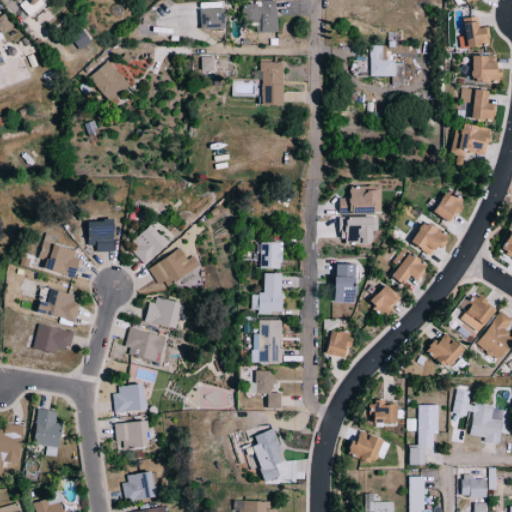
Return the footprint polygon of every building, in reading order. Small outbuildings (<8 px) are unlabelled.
[(273,0),(260,0),(260,3),(237,4),(238,21),(255,20),(256,32),(275,31),(273,0)] [(200,8),(200,27),(222,27),(222,8),(200,8)] [(457,47),(484,44),(482,25),(475,26),(473,15),(454,18),(457,47)] [(66,34),(76,49),(89,41),(79,26),(66,34)] [(366,76),(391,75),(391,60),(381,60),(380,44),(366,45),(366,76)] [(492,56),(464,55),(464,81),(491,82),(492,56)] [(93,81),(90,83),(104,102),(126,85),(107,60),(88,75),(93,81)] [(279,61),(257,62),(257,87),(259,87),(259,104),(280,104),(279,61)] [(492,103),(484,102),(485,91),(457,87),(455,104),(464,106),(462,118),(485,121),(486,113),(490,114),(492,103)] [(462,155),(463,152),(480,153),(481,128),(447,127),(447,154),(462,155)] [(346,213),(378,212),(377,185),(343,186),(343,197),(333,198),(334,206),(346,206),(346,213)] [(445,223),(457,203),(438,191),(425,210),(445,223)] [(110,251),(109,219),(81,220),(82,245),(92,245),(92,251),(110,251)] [(440,235),(417,220),(403,241),(427,256),(440,235)] [(133,245),(128,250),(140,263),(161,243),(143,224),(127,239),(133,245)] [(511,233),(503,229),(494,250),(510,257),(511,252),(511,233)] [(42,270),(68,277),(75,251),(52,245),(54,236),(41,233),(35,255),(45,258),(42,270)] [(280,242),(264,242),(263,254),(259,254),(258,268),(279,268),(280,242)] [(197,267),(191,255),(182,259),(177,248),(145,265),(154,284),(162,280),(163,284),(197,267)] [(354,264),(328,263),(328,276),(325,276),(325,301),(353,302),(354,264)] [(249,312),(277,311),(277,272),(260,273),(260,293),(249,293),(249,312)] [(362,300),(379,316),(395,299),(378,283),(362,300)] [(40,303),(32,301),(30,311),(71,321),(77,296),(44,288),(40,303)] [(475,332),(491,306),(470,294),(455,320),(475,332)] [(178,319),(181,306),(145,297),(139,321),(169,328),(172,318),(178,319)] [(508,319),(496,310),(476,337),(477,338),(473,343),(492,358),(509,336),(500,329),(508,319)] [(277,363),(277,319),(255,319),(255,334),(249,334),(248,363),(277,363)] [(71,332),(35,323),(29,349),(53,354),(55,345),(67,348),(71,332)] [(119,351),(154,360),(160,337),(126,327),(119,351)] [(324,331),(318,352),(339,358),(346,332),(334,328),(333,333),(324,331)] [(441,368),(457,349),(438,332),(422,351),(441,368)] [(276,407),(276,379),(268,379),(268,370),(251,370),(251,382),(239,382),(239,394),(261,393),(262,408),(276,407)] [(110,385),(112,411),(138,409),(137,384),(110,385)] [(391,403),(381,404),(381,399),(368,400),(369,422),(391,421),(391,403)] [(490,407),(469,404),(465,434),(480,436),(480,442),(496,444),(499,420),(488,419),(490,407)] [(436,405),(416,405),(416,444),(406,444),(406,464),(422,465),(423,446),(431,446),(431,434),(436,434),(436,405)] [(45,455),(57,457),(62,424),(55,423),(57,411),(38,408),(33,443),(46,445),(45,455)] [(114,448),(141,446),(140,421),(113,422),(114,448)] [(246,445),(259,482),(277,475),(272,463),(276,462),(272,452),(276,450),(268,428),(249,434),(252,443),(246,445)] [(354,437),(347,435),(341,454),(366,462),(374,438),(355,432),(354,437)] [(124,482),(119,482),(121,500),(153,496),(151,471),(124,474),(124,482)] [(484,496),(484,479),(469,479),(468,474),(457,474),(457,497),(484,496)] [(406,511),(420,511),(420,476),(405,476),(406,511)] [(372,501),(372,493),(364,493),(363,511),(369,511),(391,511),(392,501),(372,501)] [(483,511),(483,502),(469,502),(469,511),(483,511)]
